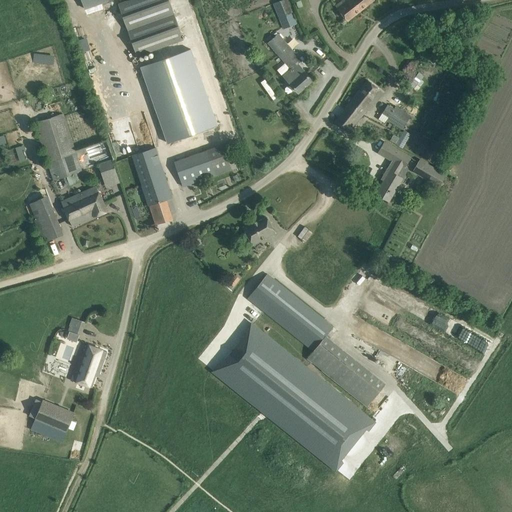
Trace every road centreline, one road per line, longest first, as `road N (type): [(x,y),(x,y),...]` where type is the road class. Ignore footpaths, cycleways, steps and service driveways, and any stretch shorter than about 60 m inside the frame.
road 1 (unclassified): [(102,405),(141,242),(271,176),(318,122),(382,23),(404,11),(470,0)]
road 2 (track): [(141,242),(0,285)]
